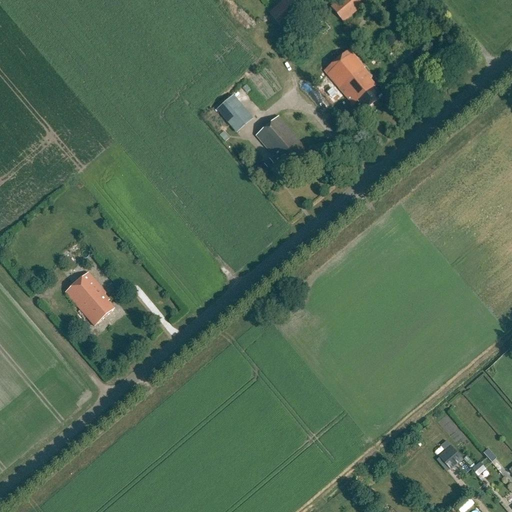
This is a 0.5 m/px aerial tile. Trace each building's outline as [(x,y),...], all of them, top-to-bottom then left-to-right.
[(284,0),(269,13),(282,29),(312,3),(309,0),(284,0)] [(351,0),(336,15),(343,22),(366,0),(351,0)] [(341,0),(339,0),(336,3),(340,9),(345,4),(341,0)] [(316,26),(323,34),(330,28),(324,20),(316,26)] [(364,69),(365,68),(349,50),(324,72),(328,76),(315,86),(332,106),(344,96),(353,106),(358,102),(365,111),(381,98),(374,88),(376,87),(370,80),(371,79),(364,69)] [(233,96),(217,110),(231,126),(247,113),(233,96)] [(311,155),(278,117),(256,136),(277,161),(279,159),(284,166),(287,163),(296,174),(309,163),(306,159),(311,155)] [(224,132),(219,136),(225,142),(229,138),(224,132)] [(265,165),(269,169),(275,164),(270,160),(265,165)] [(266,167),(258,174),(266,183),(274,176),(266,167)] [(104,295),(106,294),(88,274),(66,294),(95,327),(114,310),(108,302),(109,301),(104,295)] [(446,452),(440,457),(451,471),(464,461),(452,447),(448,441),(441,447),(446,452)] [(487,449),(482,453),(490,463),(495,459),(487,449)] [(486,470),(480,463),(472,470),(479,477),(486,470)] [(459,511),(462,511),(473,504),(470,500),(458,510),(459,511)]
